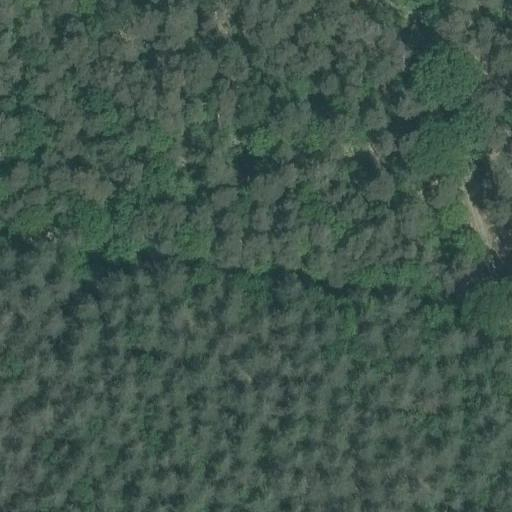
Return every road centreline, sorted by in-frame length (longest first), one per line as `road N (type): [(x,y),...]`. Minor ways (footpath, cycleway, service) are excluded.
road 1 (track): [(511,335),(343,284),(149,266),(0,233)]
road 2 (track): [(412,0),(511,324)]
